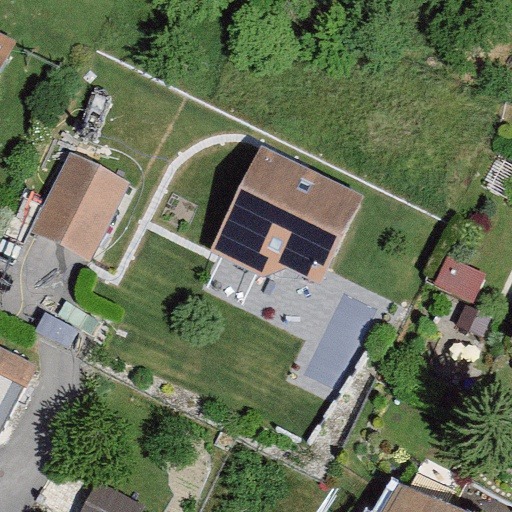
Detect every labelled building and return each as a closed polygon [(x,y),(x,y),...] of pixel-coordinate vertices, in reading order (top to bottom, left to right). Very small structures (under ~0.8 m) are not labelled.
[(0,79),(16,46),(0,38),(0,79)] [(365,203),(263,154),(211,257),(264,283),(287,274),(323,292),(365,203)] [(131,186),(72,156),(33,236),(90,266),(131,186)] [(488,279),(449,262),(438,289),(476,305),(488,279)] [(0,445),(39,371),(0,351),(0,445)] [(148,511),(99,485),(85,511),(148,511)] [(438,511),(402,493),(390,511),(438,511)]
